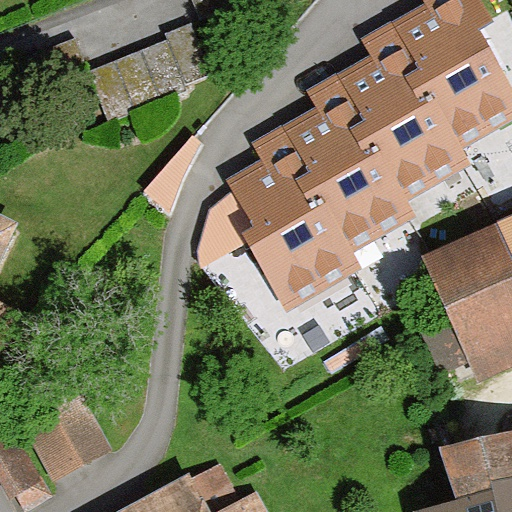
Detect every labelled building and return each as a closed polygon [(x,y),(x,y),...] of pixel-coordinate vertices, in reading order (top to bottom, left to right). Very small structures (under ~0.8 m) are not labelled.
[(251,0),(188,0),(198,25),(252,3),(251,0)] [(490,21),(477,0),(422,0),(424,4),(363,40),(372,56),(309,92),(319,108),(253,145),(261,160),(225,180),(232,192),(210,210),(198,247),(202,270),(248,243),(288,312),(355,273),(362,269),(352,251),(407,219),(413,216),(405,203),(464,169),(469,166),(460,150),(511,120),(511,93),(475,30),(490,21)] [(186,88),(212,77),(192,27),(165,38),(167,44),(89,75),(110,126),(168,103),(189,95),(186,88)] [(147,198),(171,220),(190,168),(203,145),(193,136),(142,194),(147,198)] [(468,370),(478,382),(511,367),(511,217),(429,254),(421,257),(434,285),(449,320),(420,333),(422,339),(441,381),(468,370)] [(0,359),(23,310),(0,299),(0,273),(21,228),(0,218),(0,359)] [(54,484),(115,454),(79,391),(21,424),(54,484)] [(24,511),(27,511),(52,497),(0,409),(0,483),(10,500),(15,497),(24,511)] [(511,511),(511,430),(480,437),(439,448),(455,500),(416,511),(511,511)] [(117,511),(269,511),(258,491),(240,501),(221,465),(191,480),(188,475),(117,511)]
